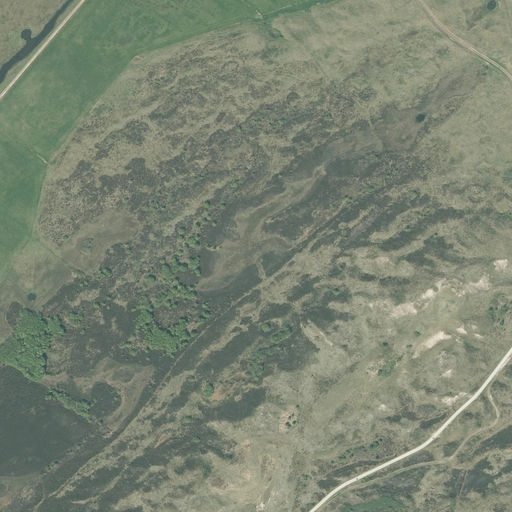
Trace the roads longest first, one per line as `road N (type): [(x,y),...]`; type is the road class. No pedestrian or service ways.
road 1 (track): [(487,381),(495,422),(447,463),(406,467),(319,511)]
road 2 (track): [(82,0),(0,96)]
